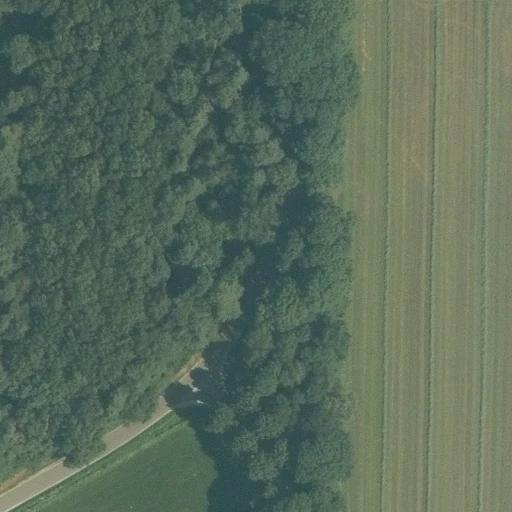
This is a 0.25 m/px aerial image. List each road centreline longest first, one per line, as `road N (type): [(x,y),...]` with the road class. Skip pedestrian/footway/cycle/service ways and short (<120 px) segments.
road 1 (unclassified): [(205,382),(289,211),(301,160),(305,0)]
road 2 (unclassified): [(0,508),(175,410),(205,382)]
road 3 (unclassified): [(291,511),(259,443),(205,382)]
